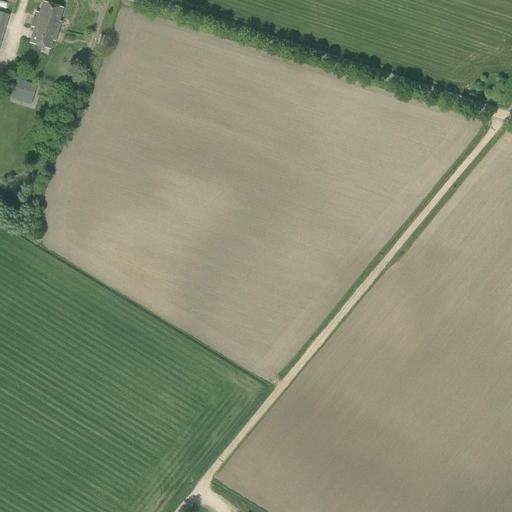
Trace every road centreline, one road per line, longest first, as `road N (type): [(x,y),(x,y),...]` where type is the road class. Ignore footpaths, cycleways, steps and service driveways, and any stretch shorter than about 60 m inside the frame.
road 1 (track): [(505,116),(178,511)]
road 2 (tertiary): [(511,118),(145,0)]
